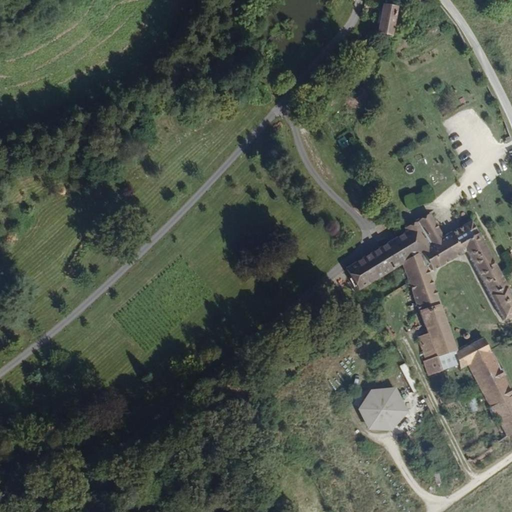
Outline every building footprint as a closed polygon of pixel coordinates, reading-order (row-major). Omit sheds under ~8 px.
[(429,0),(420,0),(428,10),(434,5),(429,0)] [(377,4),(374,34),(391,36),(394,6),(377,4)] [(428,10),(419,17),(427,27),(442,15),(434,5),(428,10)] [(404,17),(393,41),(401,47),(412,22),(404,17)] [(468,67),(476,63),(465,41),(446,19),(440,25),(456,45),(468,67)] [(339,150),(348,146),(343,137),(335,140),(339,150)] [(473,373),(494,361),(492,359),(485,347),(473,353),(468,344),(454,350),(422,281),(428,278),(430,282),(474,261),(509,328),(511,326),(511,294),(480,234),(450,248),(441,234),(411,247),(412,250),(420,264),(403,272),(413,295),(425,320),(412,327),(417,337),(420,336),(433,365),(430,367),(436,381),(447,375),(446,372),(460,365),(467,376),(473,373)] [(390,280),(403,272),(420,264),(412,250),(359,276),(367,292),(390,280)] [(389,300),(390,280),(367,292),(375,307),(389,300)] [(511,432),(511,389),(494,361),(473,373),(511,432)] [(396,387),(371,390),(359,408),(368,428),(391,429),(408,411),(396,387)] [(466,399),(471,412),(479,409),(473,396),(466,399)]
